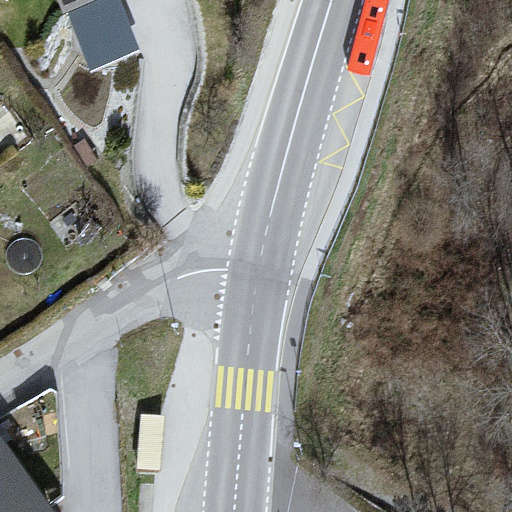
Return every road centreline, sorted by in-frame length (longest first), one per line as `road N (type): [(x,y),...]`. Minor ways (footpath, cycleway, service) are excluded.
road 1 (residential): [(0,382),(163,283),(193,271),(258,273)]
road 2 (secondary): [(258,273),(331,0)]
road 3 (secondary): [(234,511),(258,273)]
